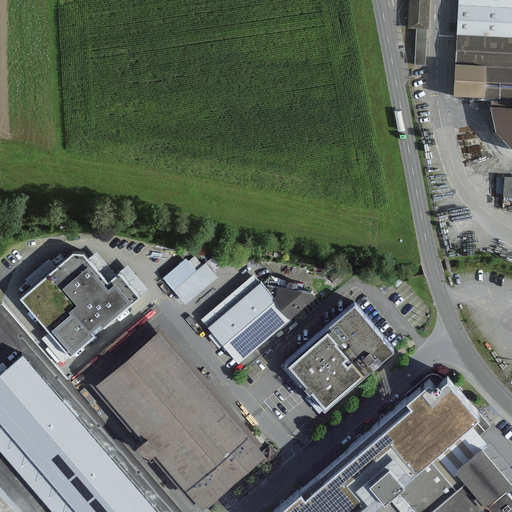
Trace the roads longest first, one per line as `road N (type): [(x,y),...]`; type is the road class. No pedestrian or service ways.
road 1 (tertiary): [(381,0),(425,235),(458,337)]
road 2 (residential): [(458,337),(241,511)]
road 3 (unknown): [(296,465),(160,299)]
